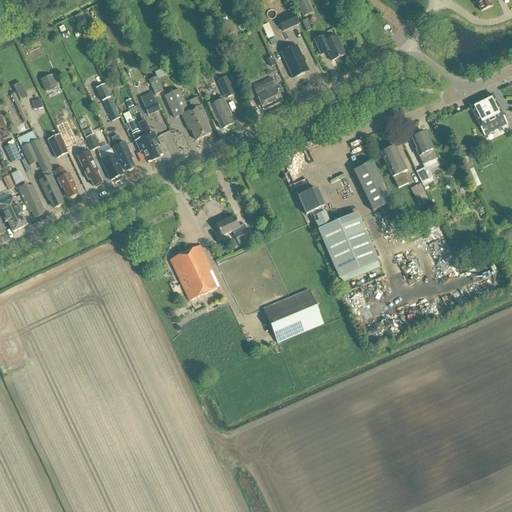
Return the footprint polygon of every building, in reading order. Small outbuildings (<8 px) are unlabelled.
[(305,0),(297,4),(304,18),(313,13),(306,0),(305,0)] [(473,0),(475,4),(476,3),(481,13),(492,8),(488,0),(473,0)] [(293,13),(277,21),(283,33),(299,25),(293,13)] [(302,23),(306,33),(311,31),(307,21),(302,23)] [(268,23),(262,26),(268,39),(274,36),(268,23)] [(233,33),(229,24),(223,27),(227,36),(233,33)] [(327,54),(331,63),(345,56),(336,38),(327,42),(325,37),(314,42),(321,57),(327,54)] [(297,47),(281,55),(292,80),(309,73),(297,47)] [(161,55),(164,61),(170,58),(166,52),(161,55)] [(156,78),(148,81),(155,96),(163,93),(157,81),(165,78),(162,70),(154,74),(156,78)] [(226,73),(231,82),(236,80),(231,70),(226,73)] [(52,77),(41,83),(46,94),(58,88),(52,77)] [(217,82),(225,99),(234,94),(227,78),(217,82)] [(274,87),(271,80),(252,88),(263,111),(281,102),(277,92),(278,91),(275,86),(274,87)] [(13,85),(20,100),(27,96),(20,82),(13,85)] [(164,97),(174,120),(182,116),(188,131),(190,130),(195,142),(210,135),(205,124),(207,123),(197,99),(188,103),(192,111),(188,113),(178,91),(164,97)] [(469,107),(479,129),(502,117),(492,95),(469,107)] [(32,100),(34,109),(44,107),(42,98),(32,100)] [(102,102),(112,123),(120,119),(110,99),(102,102)] [(231,117),(227,109),(226,109),(222,102),(221,99),(207,105),(208,108),(215,122),(217,122),(221,131),(233,126),(230,118),(231,117)] [(133,107),(130,100),(125,102),(128,109),(133,107)] [(144,107),(149,117),(161,112),(156,101),(144,107)] [(132,120),(126,122),(130,132),(136,129),(132,120)] [(67,150),(77,145),(67,123),(56,128),(67,150)] [(91,150),(100,147),(92,128),(84,132),(91,150)] [(152,150),(156,161),(162,158),(157,148),(160,147),(154,134),(151,135),(148,129),(141,132),(144,138),(142,139),(142,140),(144,145),(147,144),(150,151),(152,150)] [(143,153),(148,165),(156,161),(152,150),(150,151),(147,144),(144,145),(142,140),(142,139),(139,133),(132,136),(136,143),(135,143),(140,154),(143,153)] [(411,140),(416,151),(415,151),(422,167),(430,163),(429,159),(433,157),(431,152),(432,152),(424,134),(411,140)] [(48,142),(57,160),(68,155),(59,137),(48,142)] [(119,163),(121,162),(126,173),(135,169),(130,158),(131,157),(125,144),(122,145),(118,137),(111,140),(115,149),(112,150),(119,163)] [(37,142),(22,150),(30,167),(38,163),(43,175),(50,172),(52,171),(38,142),(37,142)] [(13,145),(3,149),(10,165),(20,160),(13,145)] [(400,159),(399,159),(394,148),(380,155),(392,180),(393,179),(398,190),(407,186),(402,174),(406,172),(400,159)] [(111,151),(99,157),(111,182),(123,176),(111,151)] [(97,173),(99,172),(90,153),(78,158),(83,169),(87,177),(89,177),(94,188),(102,184),(97,173)] [(353,173),(372,213),(392,204),(372,163),(353,173)] [(463,167),(468,177),(472,175),(470,171),(473,170),(470,163),(463,167)] [(427,168),(416,173),(422,184),(433,179),(427,168)] [(64,189),(69,200),(77,196),(72,185),(73,183),(70,175),(66,177),(62,169),(54,173),(62,190),(64,189)] [(16,184),(24,181),(20,170),(12,174),(16,184)] [(53,177),(50,172),(43,175),(45,180),(52,177),(53,177)] [(9,177),(3,179),(8,191),(14,188),(9,177)] [(43,181),(40,182),(45,192),(44,193),(48,201),(49,200),(54,210),(56,209),(57,209),(60,208),(61,207),(63,206),(59,198),(61,198),(52,177),(43,181)] [(421,184),(410,189),(416,201),(427,195),(421,184)] [(31,213),(35,220),(43,216),(42,214),(44,213),(33,187),(29,189),(27,186),(18,190),(29,214),(31,213)] [(298,198),(306,216),(311,214),(339,279),(377,263),(357,216),(332,226),(316,190),(298,198)] [(7,223),(13,234),(27,227),(22,216),(23,216),(15,200),(0,207),(0,212),(6,224),(7,223)] [(240,230),(234,218),(216,227),(221,238),(232,233),(238,246),(251,240),(246,230),(240,234),(238,230),(240,230)] [(169,262),(189,304),(219,289),(199,247),(169,262)] [(263,311),(277,345),(323,326),(309,292),(263,311)]
